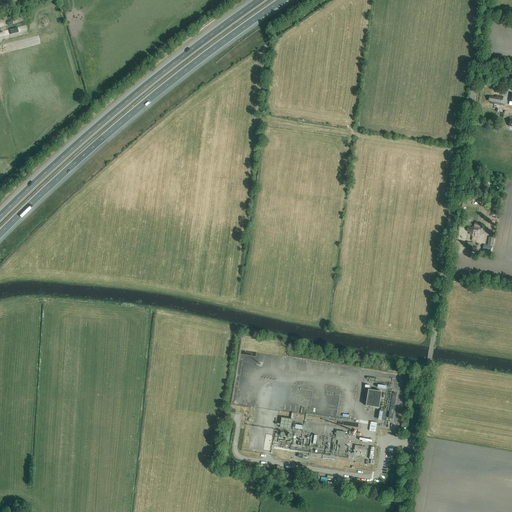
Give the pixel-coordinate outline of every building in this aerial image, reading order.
[(501,105),(503,97),(495,96),(495,98),(489,97),(489,101),(490,102),(490,103),(501,105)] [(474,227),(472,227),(472,228),(468,227),(467,232),(469,232),(469,234),(479,235),(479,230),(481,230),(482,225),(481,225),(481,224),(474,223),(474,227)] [(379,408),(382,392),(368,390),(366,406),(379,408)] [(281,418),(280,427),(291,429),(292,419),(281,418)] [(364,456),(366,447),(355,445),(354,454),(364,456)]
